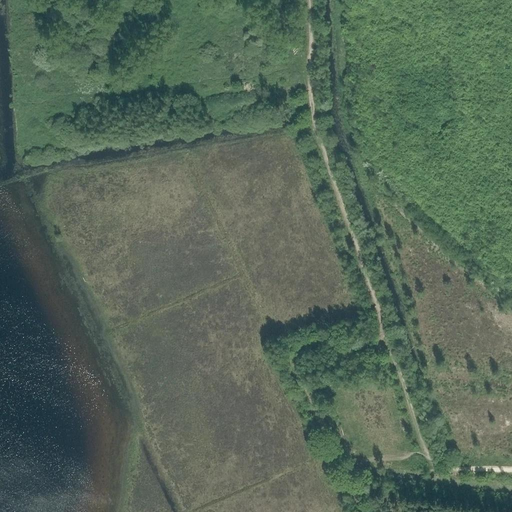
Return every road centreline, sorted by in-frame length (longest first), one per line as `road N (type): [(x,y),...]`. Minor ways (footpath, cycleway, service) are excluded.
road 1 (track): [(363,511),(292,361),(296,349),(315,342),(367,352),(382,329),(313,135),(303,0)]
road 2 (track): [(511,473),(432,467),(382,329)]
